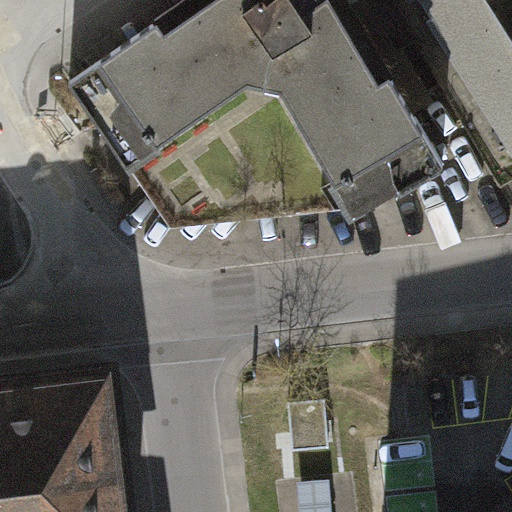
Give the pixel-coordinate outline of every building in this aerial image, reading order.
[(389,79),(341,0),(196,0),(168,20),(157,27),(98,66),(67,86),(124,169),(132,165),(156,148),(248,87),(277,96),(334,189),(346,207),(353,218),(444,169),(423,134),(389,79)] [(511,30),(494,0),(423,0),(511,149),(511,30)] [(156,148),(132,165),(171,224),(271,220),(346,207),(334,189),(277,96),(248,87),(156,148)] [(0,511),(151,511),(133,361),(0,376),(0,511)] [(327,402),(291,405),(295,450),(330,448),(327,402)] [(335,511),(333,479),(299,482),(301,511),(335,511)]
